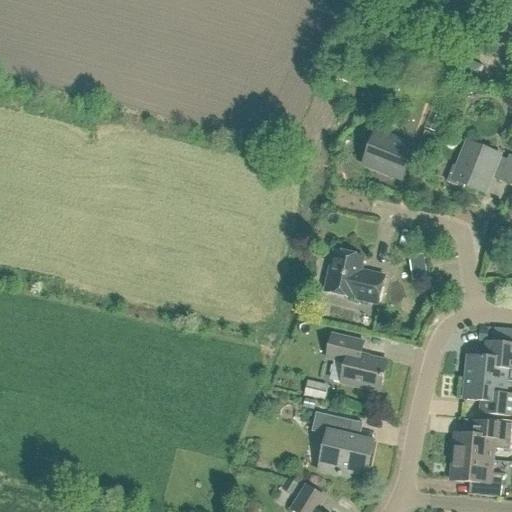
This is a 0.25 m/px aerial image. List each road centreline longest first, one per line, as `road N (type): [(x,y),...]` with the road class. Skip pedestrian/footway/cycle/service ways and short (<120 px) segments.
road 1 (residential): [(403,497),(436,345),(477,308)]
road 2 (residential): [(477,308),(461,230),(379,208)]
